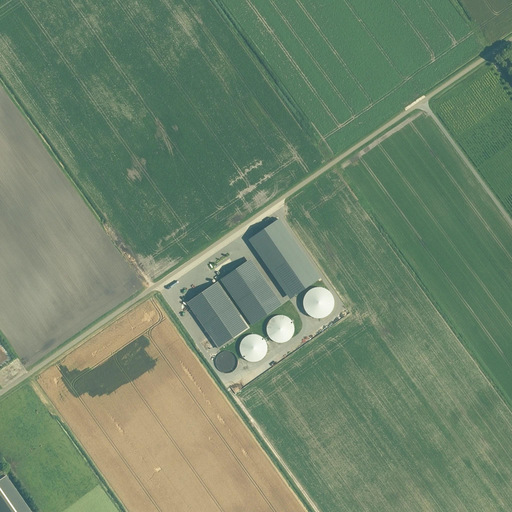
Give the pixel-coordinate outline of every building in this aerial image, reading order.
[(278,220),(254,237),(295,296),(319,279),(278,220)] [(246,263),(221,280),(253,325),(277,308),(246,263)] [(248,328),(217,283),(187,303),(218,349),(248,328)] [(303,300),(303,304),(303,307),(305,310),(307,313),(309,316),(312,317),(316,318),(319,319),(322,318),(326,317),(329,315),(331,312),(333,310),(334,306),(335,303),(334,299),(333,296),(331,293),(328,290),(325,288),(321,287),(318,287),(314,287),(310,289),(308,291),(305,294),(304,297),(303,300)] [(276,316),(273,318),(270,320),(268,322),(267,325),(266,329),(267,332),(268,335),(269,338),(272,341),(275,342),(278,343),(281,343),(285,343),(288,341),(290,339),(292,336),(294,333),(294,330),(294,326),(293,323),(291,321),(288,319),(286,317),(282,316),(279,316),(276,316)] [(247,336),(244,338),(242,340),(240,343),(239,347),(239,350),(240,353),(242,356),(244,359),(247,361),(250,362),(253,363),(257,362),(260,361),(262,359),(265,357),(266,354),(267,350),(267,347),(266,344),(265,341),(263,338),(260,337),(257,335),(254,335),(250,335),(247,336)] [(231,353),(228,352),(225,352),(222,353),(219,354),(217,356),(216,359),(215,362),(216,365),(217,368),(219,370),(221,372),(224,373),(227,373),(230,373),(232,372),(234,370),(236,367),(237,365),(237,362),(237,359),(235,356),(233,354),(231,353)] [(30,511),(6,476),(0,480),(0,511),(30,511)]
